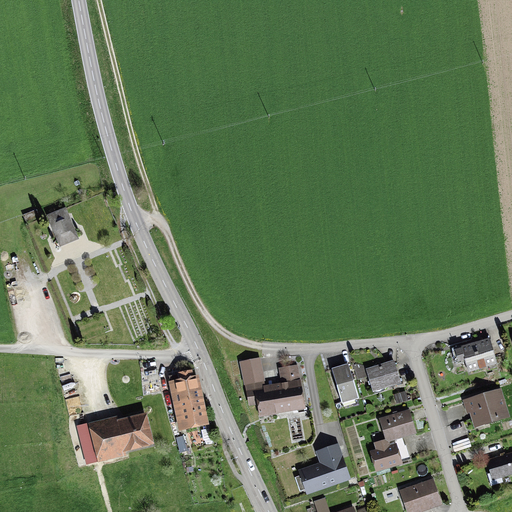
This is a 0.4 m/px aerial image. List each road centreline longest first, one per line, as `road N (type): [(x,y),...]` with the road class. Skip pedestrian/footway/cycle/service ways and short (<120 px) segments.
road 1 (secondary): [(79,0),(124,198),(265,511)]
road 2 (track): [(275,353),(228,337),(200,309),(158,219),(100,0)]
road 3 (residential): [(457,511),(412,340)]
road 4 (residential): [(275,353),(412,340)]
